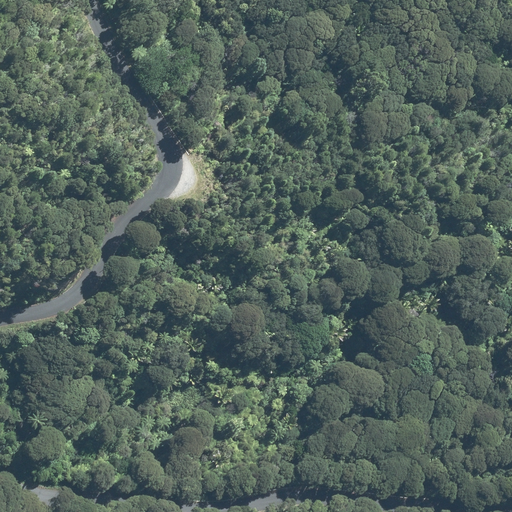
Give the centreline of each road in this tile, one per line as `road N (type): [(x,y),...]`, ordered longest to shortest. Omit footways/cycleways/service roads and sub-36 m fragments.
road 1 (unclassified): [(477,511),(340,498),(210,505),(57,495),(0,478)]
road 2 (unclassified): [(0,358),(62,315),(144,188),(144,141),(81,0)]
